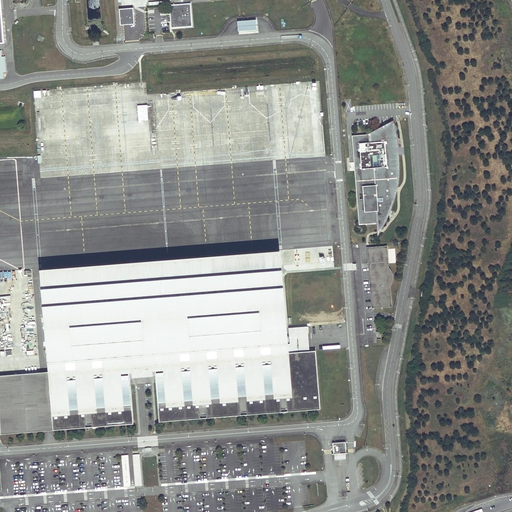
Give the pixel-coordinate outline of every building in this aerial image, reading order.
[(190,3),(169,5),(171,28),(192,26),(190,3)] [(134,24),(133,8),(119,9),(120,25),(134,24)] [(256,30),(255,20),(237,22),(237,32),(256,30)] [(370,134),(352,135),(354,169),(359,225),(378,223),(377,217),(381,213),(383,210),(386,207),(387,204),(389,200),(392,196),(394,190),(396,180),(396,174),(397,169),(397,164),(396,160),(396,155),(394,155),(394,149),(396,148),(395,144),(394,137),(393,132),(393,129),(389,131),(383,131),(383,133),(371,138),(370,134)] [(381,307),(390,306),(388,288),(390,286),(391,284),(392,282),(392,280),(393,277),(392,275),(391,272),(390,269),(388,267),(386,266),(385,247),(368,249),(368,243),(365,243),(372,309),(374,308),(381,307)] [(157,381),(160,421),(319,409),(315,352),(314,352),(313,335),(289,337),(290,343),(288,343),(287,325),(287,322),(286,315),(283,275),(282,264),(281,250),(40,269),(47,362),(48,372),(52,429),(133,423),(130,383),(129,374),(156,372),(157,381)] [(48,372),(0,375),(0,411),(2,433),(44,430),(52,429),(48,372)] [(346,452),(345,442),(339,442),(332,443),(333,453),(332,454),(334,454),(335,459),(345,458),(345,453),(348,453),(347,452),(346,452)] [(139,454),(133,455),(135,486),(141,486),(139,454)] [(128,455),(122,456),(124,487),(130,487),(128,455)]
